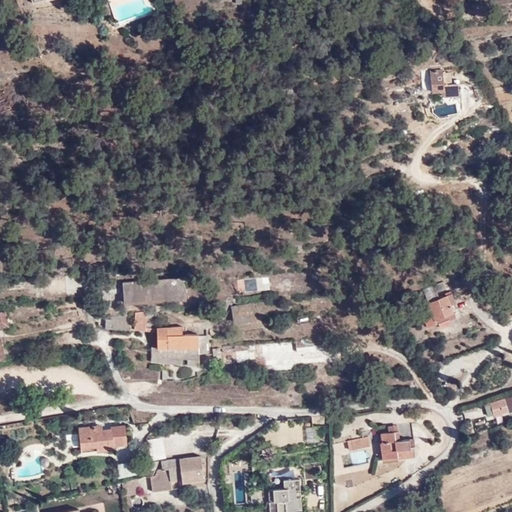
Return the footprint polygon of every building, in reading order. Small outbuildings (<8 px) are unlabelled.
[(441,78),(430,78),(430,92),(442,91),(441,78)] [(494,88),(497,101),(510,99),(507,85),(494,88)] [(79,275),(40,280),(43,298),(82,293),(79,275)] [(268,277),(244,279),(245,290),(269,288),(268,277)] [(185,278),(122,282),(123,301),(185,298),(185,278)] [(427,301),(436,298),(431,286),(422,289),(427,301)] [(452,292),(436,298),(427,301),(431,312),(434,321),(437,320),(449,316),(453,315),(449,303),(455,301),(452,292)] [(255,323),(248,305),(232,305),(233,323),(255,323)] [(0,309),(0,318),(9,317),(8,308),(0,309)] [(148,308),(136,310),(136,327),(153,330),(154,326),(147,325),(148,308)] [(108,314),(107,316),(106,326),(131,328),(133,311),(108,314)] [(434,321),(431,312),(423,315),(426,325),(434,321)] [(452,324),(449,316),(437,320),(440,328),(452,324)] [(0,326),(11,324),(9,317),(0,318),(0,326)] [(183,323),(156,325),(157,344),(152,344),(152,353),(152,359),(184,362),(184,356),(189,356),(188,362),(200,363),(201,351),(209,350),(207,334),(183,335),(183,323)] [(291,342),(270,342),(271,355),(292,354),(291,342)] [(304,367),(303,358),(293,359),(293,367),(304,367)] [(440,377),(443,390),(454,387),(451,375),(440,377)] [(511,399),(511,395),(482,404),(486,416),(494,416),(511,410),(511,399)] [(105,424),(80,425),(80,451),(115,449),(115,444),(127,443),(126,426),(105,427),(105,424)] [(394,425),(384,426),(376,427),(377,438),(380,455),(394,452),(394,456),(412,454),(410,444),(413,444),(412,434),(396,435),(394,425)] [(318,440),(318,426),(294,426),(294,440),(318,440)] [(163,434),(151,437),(155,457),(167,454),(163,434)] [(366,436),(347,441),(350,452),(369,446),(366,436)] [(182,483),(202,480),(199,455),(160,460),(161,469),(156,470),(157,476),(158,491),(168,490),(167,481),(179,480),(179,482),(182,483)] [(245,501),(243,472),(232,473),(234,502),(245,501)] [(139,491),(137,478),(122,482),(123,494),(139,491)] [(286,486),(271,487),(272,502),(272,510),(296,509),(296,510),(304,510),(304,496),(299,496),(299,488),(301,488),(301,483),(298,483),(298,479),(287,479),(286,486)] [(203,485),(202,480),(182,483),(183,488),(203,485)] [(272,502),(271,487),(249,489),(250,502),(272,502)]
